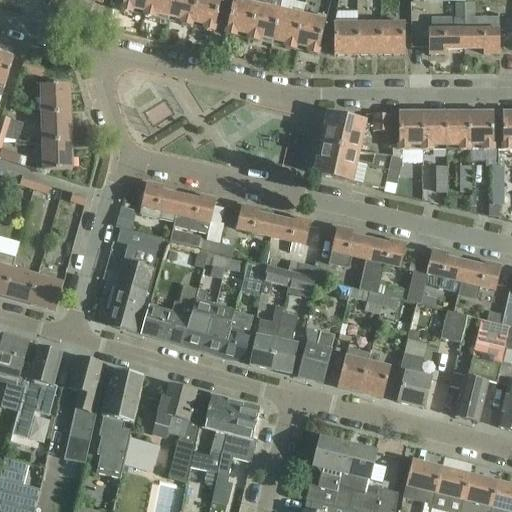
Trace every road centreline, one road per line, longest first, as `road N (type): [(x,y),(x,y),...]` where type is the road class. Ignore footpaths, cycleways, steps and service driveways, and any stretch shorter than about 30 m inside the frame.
road 1 (residential): [(511,452),(291,396)]
road 2 (residential): [(291,396),(72,340)]
road 3 (residential): [(511,248),(295,197)]
road 4 (residential): [(314,92),(102,49)]
road 5 (residential): [(511,98),(314,92)]
road 6 (residential): [(72,340),(123,154)]
road 7 (residential): [(295,197),(123,154)]
